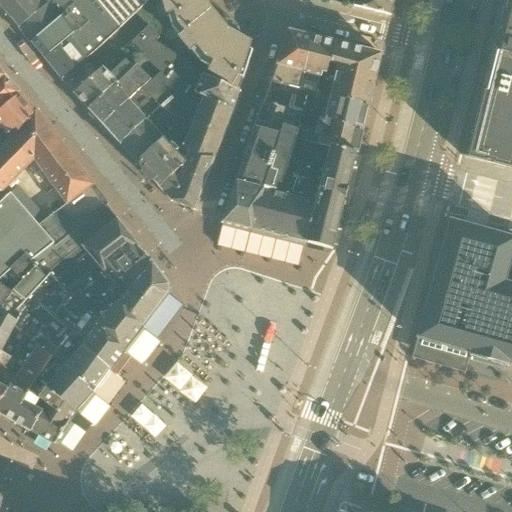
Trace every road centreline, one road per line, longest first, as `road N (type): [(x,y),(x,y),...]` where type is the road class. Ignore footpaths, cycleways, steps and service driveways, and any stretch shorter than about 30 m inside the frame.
road 1 (secondary): [(294,511),(383,265),(442,43)]
road 2 (residential): [(281,2),(195,249)]
road 3 (residential): [(281,2),(442,43)]
